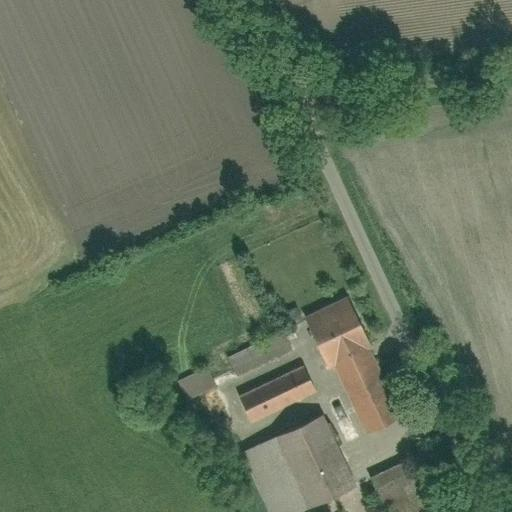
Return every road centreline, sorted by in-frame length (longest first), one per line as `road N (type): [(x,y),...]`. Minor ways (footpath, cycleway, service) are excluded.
road 1 (residential): [(488,511),(255,0)]
road 2 (track): [(299,96),(511,72)]
